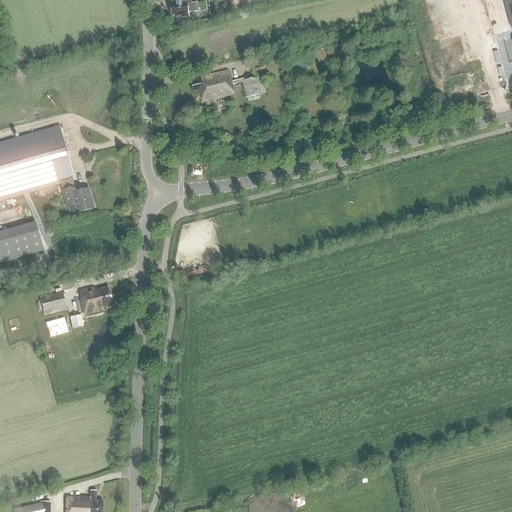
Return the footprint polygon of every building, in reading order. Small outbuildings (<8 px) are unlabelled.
[(198,3),(197,2),(191,3),(190,0),(175,0),(176,5),(171,5),(170,5),(171,15),(172,15),(181,14),(181,16),(183,17),(187,17),(188,15),(188,13),(198,11),(199,10),(198,3)] [(466,0),(425,0),(437,43),(454,38),(456,45),(438,50),(443,68),(469,61),(464,42),(463,43),(461,36),(475,32),(466,0)] [(228,71),(200,78),(201,79),(190,82),(192,92),(198,90),(201,102),(234,94),(228,71)] [(265,91),(262,77),(242,81),(246,98),(261,95),(260,92),(265,91)] [(58,126),(0,142),(0,200),(60,184),(66,207),(75,205),(77,213),(93,208),(88,189),(75,192),(71,181),(74,180),(58,126)] [(0,262),(42,251),(34,223),(0,232),(0,262)] [(209,266),(201,268),(203,274),(211,272),(209,266)] [(185,272),(187,278),(195,276),(193,270),(185,272)] [(95,289),(80,293),(82,302),(81,302),(84,316),(103,311),(103,308),(113,306),(109,288),(95,292),(95,289)] [(66,310),(62,292),(40,297),(44,315),(66,310)] [(83,327),(81,315),(69,317),(72,329),(83,327)] [(66,497),(65,511),(102,511),(103,502),(96,501),(96,491),(90,491),(90,498),(66,497)] [(40,504),(13,510),(13,511),(49,511),(50,503),(40,502),(40,504)]
